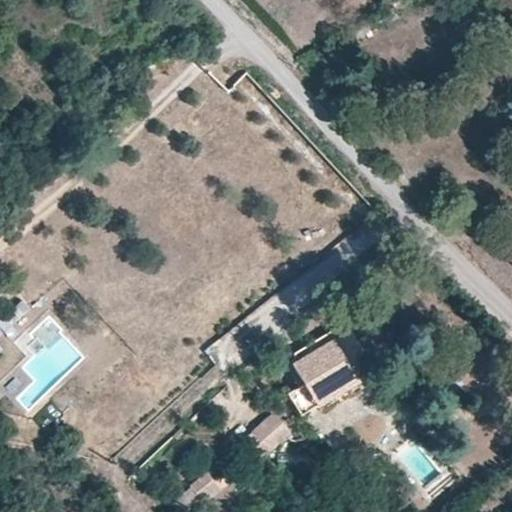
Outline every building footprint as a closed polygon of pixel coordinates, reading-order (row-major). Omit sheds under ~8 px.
[(289,366),(349,330),(333,329),(295,352),(289,366)] [(371,366),(349,330),(289,366),(311,402),(371,366)] [(299,416),(363,377),(371,366),(311,402),(300,384),(286,393),(299,416)] [(254,459),(284,429),(269,414),(239,444),(254,459)] [(200,502),(225,483),(220,476),(213,481),(205,471),(187,486),(200,502)]
